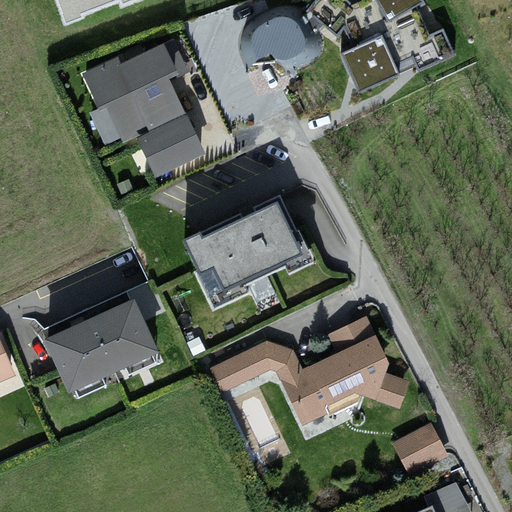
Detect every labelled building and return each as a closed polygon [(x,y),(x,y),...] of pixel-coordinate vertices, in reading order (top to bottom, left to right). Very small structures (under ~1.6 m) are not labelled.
[(55,0),(64,23),(83,16),(82,13),(118,0),(120,0),(122,4),(132,0),(55,0)] [(382,0),(390,14),(417,0),(382,0)] [(242,52),(249,67),(273,59),(287,72),(303,66),(318,59),(324,47),(315,25),(300,10),(287,7),(276,8),(254,19),(245,28),(241,38),(242,52)] [(343,45),(360,83),(399,66),(382,28),(343,45)] [(130,54),(84,74),(100,111),(89,115),(105,152),(190,116),(175,82),(187,77),(173,45),(133,62),(130,54)] [(205,235),(190,242),(205,276),(220,269),(231,293),(307,259),(284,208),(208,242),(205,235)] [(141,303),(51,341),(74,395),(164,356),(141,303)] [(269,345),(212,372),(222,396),(270,372),(276,375),(304,429),(365,399),(402,411),(411,384),(388,377),(393,366),(369,320),(329,337),(337,358),(303,374),(292,352),(269,345)] [(0,334),(0,386),(19,379),(0,334)] [(432,427),(393,447),(410,479),(449,460),(432,427)] [(431,511),(428,511),(468,511),(457,486),(426,499),(431,511)]
